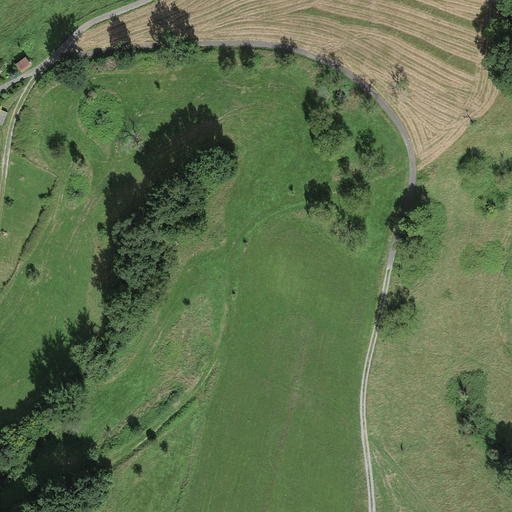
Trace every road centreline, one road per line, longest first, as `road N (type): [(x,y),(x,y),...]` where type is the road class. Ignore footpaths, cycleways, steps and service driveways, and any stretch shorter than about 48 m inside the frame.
road 1 (track): [(66,44),(84,54),(143,45),(281,45),(358,78),(392,114),(413,174),(368,356),(361,415),(368,511)]
road 2 (track): [(413,164),(280,207),(251,225),(232,263),(224,337),(203,380),(121,453),(20,511)]
road 3 (residential): [(145,0),(90,22),(46,63),(0,89)]
road 4 (track): [(0,198),(14,117),(38,68)]
